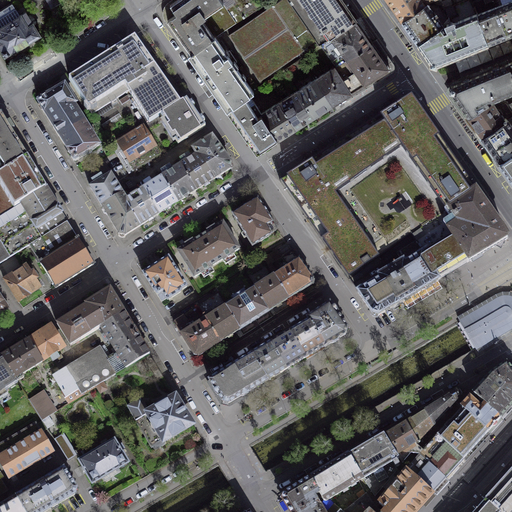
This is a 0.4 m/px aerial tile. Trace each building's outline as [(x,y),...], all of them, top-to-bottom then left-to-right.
[(91,0),(91,1),(98,9),(107,0),(91,0)] [(236,22),(227,8),(221,0),(175,0),(168,6),(166,10),(166,13),(166,17),(191,53),(215,37),(236,22)] [(279,0),(229,35),(233,42),(255,73),(259,79),(315,40),(319,45),(331,37),(357,19),(343,0),(279,0)] [(236,0),(238,1),(247,14),(262,4),(259,0),(236,0)] [(388,0),(402,19),(424,4),(427,4),(441,4),(443,8),(454,4),(464,0),(388,0)] [(442,25),(418,42),(431,61),(434,62),(437,63),(488,42),(471,1),(470,0),(464,0),(454,4),(458,14),(450,18),(452,21),(446,23),(447,27),(445,28),(442,25)] [(494,0),(496,6),(508,34),(511,31),(511,0),(470,0),(471,1),(474,0),(494,0)] [(474,0),(471,1),(488,42),(508,34),(496,6),(494,0),(474,0)] [(236,22),(247,14),(238,1),(227,8),(236,22)] [(424,4),(402,19),(404,21),(416,40),(418,42),(442,25),(427,4),(424,4)] [(0,47),(1,50),(1,51),(4,56),(10,53),(10,52),(12,51),(13,52),(25,45),(40,35),(33,23),(33,24),(26,12),(21,15),(0,27),(0,47)] [(370,39),(357,19),(331,37),(347,58),(372,41),(370,39)] [(154,66),(134,37),(69,79),(92,114),(129,91),(128,88),(135,84),(132,80),(154,66)] [(191,53),(229,108),(249,94),(253,92),(233,63),(236,61),(229,50),(226,53),(215,37),(191,53)] [(372,41),(347,58),(335,66),(351,91),(390,67),(374,44),(372,41)] [(301,57),(294,62),(299,69),(306,64),(301,57)] [(454,84),(452,92),(460,103),(468,115),(491,99),(491,100),(502,95),(511,90),(511,71),(508,62),(454,84)] [(180,103),(154,66),(132,80),(135,84),(128,88),(129,91),(149,123),(160,116),(180,103)] [(351,91),(335,66),(315,79),(331,104),(334,102),(351,91)] [(331,104),(315,79),(297,90),(314,116),(329,106),(331,104)] [(77,104),(64,85),(37,101),(58,135),(83,120),(74,105),(77,104)] [(314,116),(297,90),(279,102),(296,127),(305,121),(314,116)] [(277,139),(261,113),(249,94),(229,108),(259,151),(277,139)] [(412,98),(346,139),(389,204),(406,193),(423,182),(454,160),(412,98)] [(186,99),(180,103),(160,116),(178,144),(206,127),(203,122),(205,121),(202,117),(199,118),(192,108),(194,106),(191,102),(189,103),(186,99)] [(491,99),(468,115),(481,133),(483,135),(511,115),(511,109),(506,101),(497,107),(491,100),(491,99)] [(296,127),(279,102),(261,113),(277,139),(280,137),(296,127)] [(0,160),(6,169),(27,156),(0,113),(0,160)] [(511,115),(483,135),(484,137),(500,160),(511,151),(511,115)] [(99,146),(83,120),(58,135),(74,161),(99,146)] [(156,147),(144,128),(137,133),(136,131),(118,142),(119,144),(118,145),(129,163),(130,162),(135,170),(159,154),(155,147),(156,147)] [(212,136),(192,149),(196,155),(199,153),(214,179),(230,169),(231,163),(212,136)] [(326,152),(323,154),(339,180),(366,218),(389,204),(346,139),(326,152)] [(511,151),(500,160),(510,174),(511,177),(511,151)] [(180,165),(196,190),(214,179),(199,153),(196,155),(180,165)] [(349,280),(388,252),(366,218),(339,180),(323,154),(303,167),(280,181),(346,276),(349,280)] [(0,183),(14,207),(46,188),(27,156),(6,169),(0,173),(0,183)] [(443,213),(476,190),(474,188),(454,160),(423,182),(406,193),(426,224),(443,213)] [(162,176),(177,202),(196,190),(180,165),(162,176)] [(90,187),(102,206),(122,193),(111,174),(90,187)] [(142,189),(159,214),(175,203),(177,202),(162,176),(142,189)] [(0,216),(14,207),(0,183),(0,216)] [(0,263),(29,245),(67,222),(46,188),(14,207),(0,216),(0,263)] [(124,200),(140,226),(156,215),(159,214),(142,189),(126,199),(124,200)] [(447,230),(469,261),(501,242),(507,238),(508,238),(508,237),(504,230),(477,192),(476,190),(443,213),(449,221),(443,224),(447,230)] [(125,235),(140,226),(124,200),(126,199),(122,193),(102,206),(119,234),(122,235),(125,235)] [(426,224),(406,193),(389,204),(410,237),(411,236),(426,224)] [(267,215),(257,200),(251,204),(250,204),(240,211),(233,215),(253,246),(271,235),(270,234),(277,230),(271,221),(271,222),(269,218),(267,215)] [(388,252),(410,237),(389,204),(366,218),(388,252)] [(411,236),(416,244),(419,248),(447,230),(443,224),(449,221),(443,213),(426,224),(411,236)] [(74,232),(67,222),(29,245),(56,288),(93,264),(87,253),(74,232)] [(208,233),(201,237),(217,263),(223,260),(226,264),(235,258),(232,253),(239,249),(223,223),(215,228),(213,228),(210,229),(208,231),(208,233)] [(426,261),(439,280),(459,268),(469,261),(447,230),(419,248),(426,260),(426,261)] [(217,263),(201,237),(193,242),(191,241),(189,243),(186,244),(186,246),(178,251),(194,277),(201,273),(204,278),(214,272),(211,267),(217,263)] [(426,261),(426,260),(419,248),(416,244),(397,255),(402,262),(378,276),(380,279),(360,291),(357,292),(373,314),(375,315),(378,316),(395,306),(401,303),(419,292),(439,280),(426,261)] [(288,267),(274,276),(288,298),(289,299),(291,297),(312,284),(312,279),(296,255),(292,251),(281,258),(288,267)] [(12,257),(1,264),(5,270),(16,264),(12,257)] [(186,287),(168,258),(156,266),(143,274),(161,302),(167,299),(168,300),(181,292),(180,291),(186,287)] [(267,265),(273,273),(276,271),(270,263),(267,265)] [(30,274),(25,267),(4,280),(18,302),(29,295),(28,294),(39,288),(34,281),(37,279),(33,272),(30,274)] [(254,288),(269,311),(288,298),(274,276),(274,275),(254,288)] [(234,300),(225,306),(240,330),(269,311),(254,288),(245,293),(244,291),(233,298),(234,300)] [(100,327),(124,312),(122,309),(110,290),(89,303),(86,304),(87,305),(57,324),(71,346),(100,328),(100,327)] [(0,291),(0,313),(9,307),(0,291)] [(218,294),(198,307),(203,316),(224,303),(218,294)] [(460,323),(477,351),(504,335),(511,330),(511,296),(509,295),(503,295),(497,297),(488,303),(458,320),(460,323)] [(330,304),(308,318),(325,347),(346,335),(346,331),(347,328),(340,318),(332,308),(330,304)] [(205,319),(220,342),(240,330),(225,306),(205,319)] [(203,316),(198,307),(174,323),(177,328),(181,334),(205,319),(203,316)] [(116,353),(125,368),(136,362),(149,354),(124,312),(100,327),(100,328),(116,353)] [(309,321),(290,331),(306,358),(308,357),(325,347),(308,318),(307,318),(309,321)] [(220,342),(205,319),(181,334),(194,355),(200,355),(220,342)] [(40,333),(29,340),(42,361),(64,347),(50,326),(40,333)] [(290,331),(271,342),(287,369),(289,368),(298,363),(306,358),(290,331)] [(17,381),(24,377),(22,374),(42,361),(29,340),(26,342),(1,357),(17,381)] [(252,354),(268,380),(287,369),(271,342),(252,354)] [(125,368),(116,353),(107,358),(100,347),(66,368),(82,394),(96,386),(103,382),(125,368)] [(163,376),(149,354),(136,362),(142,373),(151,367),(158,379),(163,376)] [(268,380),(252,354),(234,365),(209,380),(223,402),(229,403),(251,390),(268,380)] [(1,357),(0,357),(0,393),(17,382),(17,381),(1,357)] [(489,376),(487,379),(511,401),(511,369),(507,362),(492,373),(489,376)] [(68,403),(82,394),(66,368),(54,376),(54,375),(53,376),(53,377),(54,377),(58,384),(58,385),(59,385),(62,391),(63,392),(62,393),(68,403)] [(484,382),(473,393),(485,403),(501,417),(506,412),(507,410),(511,405),(511,401),(487,379),(484,382)] [(103,382),(96,386),(100,393),(107,389),(103,382)] [(462,393),(459,389),(443,399),(428,409),(425,411),(433,425),(462,393)] [(54,409),(44,392),(31,399),(41,417),(54,409)] [(184,410),(175,396),(148,412),(140,399),(128,406),(136,420),(135,420),(151,448),(153,447),(155,450),(160,447),(164,445),(165,444),(165,443),(165,442),(164,441),(193,424),(184,410)] [(461,407),(462,408),(488,431),(495,424),(501,417),(485,403),(483,405),(480,409),(478,407),(480,405),(470,397),(461,407)] [(462,408),(436,434),(463,459),(488,431),(462,408)] [(433,425),(425,411),(416,416),(406,422),(419,443),(420,442),(419,441),(423,436),(433,425)] [(419,443),(406,422),(395,429),(385,435),(402,463),(419,443)] [(52,452),(36,423),(0,444),(0,462),(9,477),(52,452)] [(402,463),(385,435),(384,434),(366,444),(348,454),(363,479),(363,478),(375,495),(397,469),(392,462),(396,459),(400,465),(402,463)] [(424,449),(420,454),(445,478),(454,468),(463,459),(436,434),(424,449)] [(121,451),(114,439),(89,454),(84,447),(75,452),(80,460),(79,460),(78,460),(86,473),(86,474),(92,484),(102,478),(118,468),(119,468),(129,462),(123,452),(122,452),(121,451)] [(67,443),(59,447),(67,460),(75,456),(67,443)] [(363,479),(348,454),(328,466),(310,477),(320,493),(325,501),(326,501),(336,495),(348,488),(348,487),(363,479)] [(420,454),(407,469),(433,492),(439,485),(445,478),(420,454)] [(36,484),(16,496),(25,511),(44,511),(50,509),(54,506),(58,504),(73,495),(75,494),(76,488),(76,486),(75,487),(64,468),(62,469),(44,480),(44,479),(36,483),(36,484)] [(382,511),(415,511),(417,510),(433,492),(407,469),(379,504),(385,509),(384,511),(382,511)] [(499,511),(511,511),(511,469),(485,499),(499,511)] [(320,493),(310,477),(284,493),(283,496),(282,499),(290,511),(297,511),(317,500),(315,496),(320,493)] [(343,511),(342,511),(380,511),(376,508),(365,493),(343,511)] [(0,511),(25,511),(16,496),(0,505),(0,511)] [(499,511),(485,499),(473,511),(499,511)] [(325,511),(317,500),(297,511),(325,511)]
